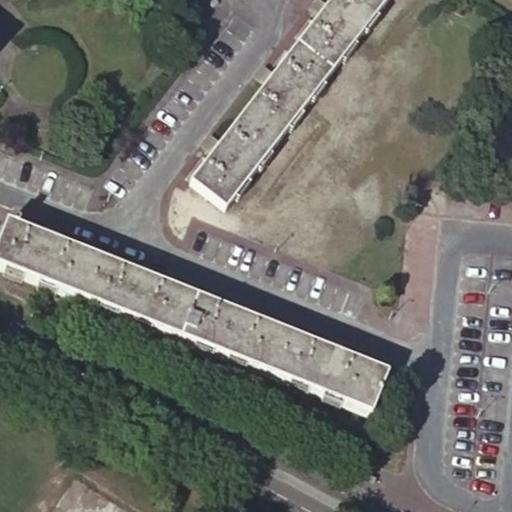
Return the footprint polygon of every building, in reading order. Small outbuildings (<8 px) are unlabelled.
[(388,0),(332,0),(325,10),(323,8),(314,20),(316,22),(272,78),(270,76),(261,88),(263,90),(219,146),(217,144),(207,156),(210,158),(187,188),(223,214),(388,0)] [(315,2),(306,14),(314,20),(323,8),(315,2)] [(270,76),(263,70),(253,83),(261,88),(270,76)] [(210,139),(201,151),(207,156),(217,144),(210,139)] [(337,359),(338,357),(323,351),(322,354),(242,322),(243,319),(229,313),(228,316),(147,284),(148,282),(134,276),(133,279),(51,246),(53,244),(38,238),(37,241),(14,231),(16,228),(9,225),(7,229),(3,227),(0,234),(0,273),(368,420),(385,379),(337,359)] [(56,235),(42,229),(38,238),(53,244),(56,235)] [(152,274),(138,268),(134,276),(148,282),(152,274)] [(246,311),(232,305),(229,313),(243,319),(246,311)] [(338,357),(341,349),(326,343),(323,351),(338,357)]
